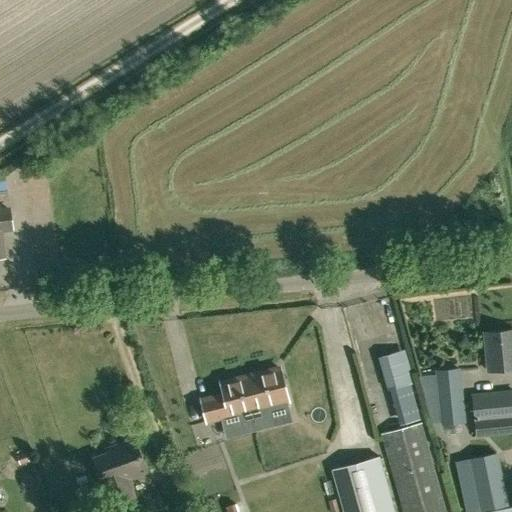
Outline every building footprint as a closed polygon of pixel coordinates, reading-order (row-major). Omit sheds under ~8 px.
[(511,367),(511,329),(484,332),(488,370),(511,367)] [(207,421),(220,417),(238,413),(241,422),(251,420),(254,430),(272,426),(268,410),(288,405),(287,400),(279,368),(221,383),(224,394),(202,400),(207,421)] [(458,368),(437,370),(442,422),(463,420),(458,368)] [(511,430),(511,390),(472,395),(476,434),(511,430)] [(445,511),(420,423),(380,434),(402,511),(445,511)] [(93,458),(104,485),(106,485),(114,507),(134,500),(125,477),(145,470),(133,438),(116,445),(117,449),(93,458)] [(496,453),(469,459),(456,462),(466,511),(507,503),(496,453)] [(331,468),(343,511),(394,511),(379,455),(331,468)] [(225,507),(227,511),(239,511),(236,503),(225,507)]
